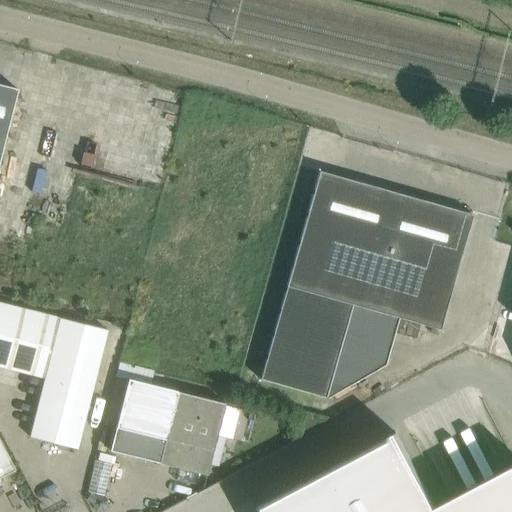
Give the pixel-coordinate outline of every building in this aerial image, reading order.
[(0,148),(15,88),(0,84),(0,148)] [(318,171),(286,286),(259,380),(327,400),(340,353),(384,366),(398,318),(440,330),(472,215),(318,171)] [(0,303),(0,367),(44,378),(29,437),(76,449),(107,330),(0,303)] [(115,428),(109,451),(158,463),(176,392),(128,379),(115,428)] [(225,404),(176,392),(158,463),(206,475),(212,452),(217,435),(232,439),(240,410),(224,405),(225,404)] [(256,511),(511,511),(511,467),(435,508),(396,433),(254,508),(256,511)] [(0,476),(14,469),(0,442),(0,476)]
